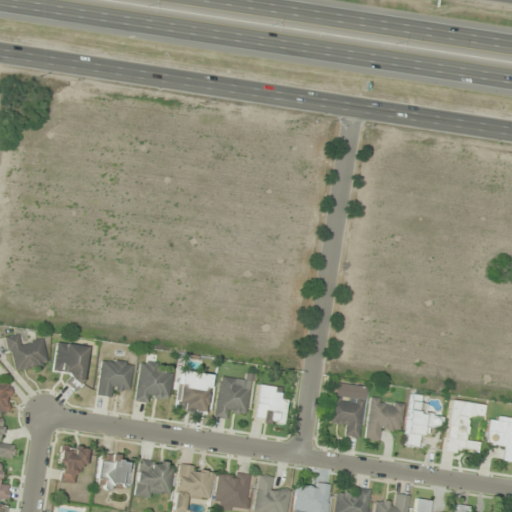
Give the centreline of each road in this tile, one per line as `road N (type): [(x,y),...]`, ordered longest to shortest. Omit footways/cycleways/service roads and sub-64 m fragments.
road 1 (motorway): [(0,1),(511,81)]
road 2 (secondary): [(0,57),(511,134)]
road 3 (residential): [(42,412),(511,487)]
road 4 (residential): [(298,453),(350,110)]
road 5 (motorway): [(511,44),(221,0)]
